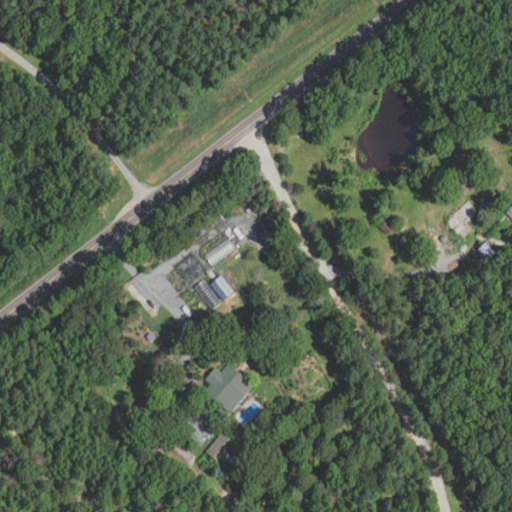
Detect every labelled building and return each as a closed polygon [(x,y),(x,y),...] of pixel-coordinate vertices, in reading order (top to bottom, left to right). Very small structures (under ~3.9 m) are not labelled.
[(456,234),(480,213),(469,201),(446,222),(456,234)] [(381,228),(388,220),(396,228),(390,236),(381,228)] [(214,267),(204,254),(227,236),(236,249),(214,267)] [(481,250),(489,242),(499,255),(490,262),(481,250)] [(206,280),(224,303),(212,312),(194,289),(206,280)] [(231,415),(206,393),(212,385),(210,383),(219,373),(221,374),(229,365),(255,387),(231,415)] [(219,464),(207,453),(225,433),(236,443),(219,464)]
